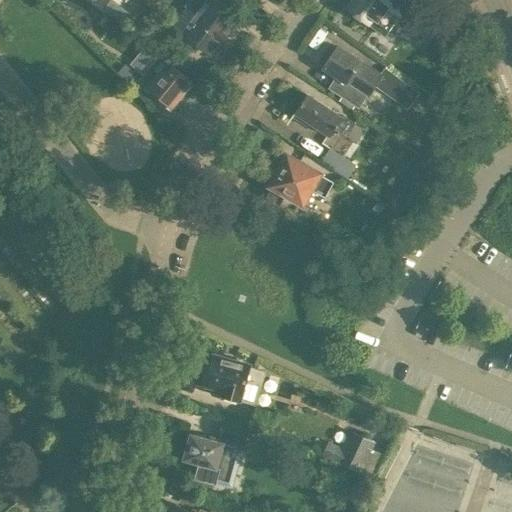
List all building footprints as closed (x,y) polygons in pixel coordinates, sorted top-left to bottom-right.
[(111,0),(108,0),(102,8),(121,22),(128,13),(111,0)] [(211,55),(235,22),(206,0),(188,0),(183,6),(195,15),(182,34),(211,55)] [(399,15),(415,26),(425,13),(410,2),(411,1),(410,0),(353,0),(347,9),(383,36),(399,15)] [(360,94),(366,98),(380,76),(336,46),(321,68),(338,80),(332,89),(354,104),(360,94)] [(168,63),(162,71),(152,63),(137,82),(169,108),(191,82),(168,63)] [(445,97),(435,90),(429,99),(426,103),(436,110),(445,97)] [(321,147),(334,128),(356,143),(369,122),(359,115),(354,123),(353,122),(342,115),(341,118),(305,94),(290,116),(303,124),(298,131),(321,147)] [(373,129),(370,135),(376,139),(379,133),(373,129)] [(319,160),(339,172),(347,158),(328,146),(319,160)] [(318,172),(286,154),(276,173),(273,173),(269,180),(270,183),(269,185),(271,186),(265,197),(280,204),(285,194),(302,203),(309,189),(324,197),(333,182),(318,173),(318,172)] [(222,398),(240,403),(246,383),(261,388),(265,375),(249,371),(250,368),(215,357),(206,386),(224,392),(222,398)] [(220,470),(228,472),(236,445),(245,447),(250,426),(224,419),(218,438),(210,436),(208,440),(190,435),(183,460),(198,465),(194,480),(216,486),(220,470)] [(341,450),(327,443),(322,454),(358,471),(372,442),(350,432),(341,450)] [(365,511),(400,445),(392,440),(354,511),(365,511)] [(353,486),(358,475),(318,458),(313,469),(353,486)]
